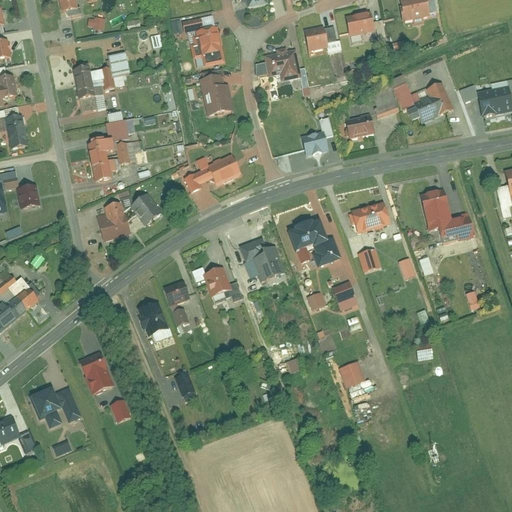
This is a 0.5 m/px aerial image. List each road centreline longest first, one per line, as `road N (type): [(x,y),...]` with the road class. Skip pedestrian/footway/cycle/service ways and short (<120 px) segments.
road 1 (residential): [(276,195),(511,143)]
road 2 (residential): [(97,300),(198,231),(276,195)]
road 3 (residential): [(27,0),(58,153)]
road 4 (residential): [(58,153),(73,252),(97,300)]
road 5 (residential): [(251,46),(248,99),(276,195)]
road 6 (residential): [(0,379),(97,300)]
